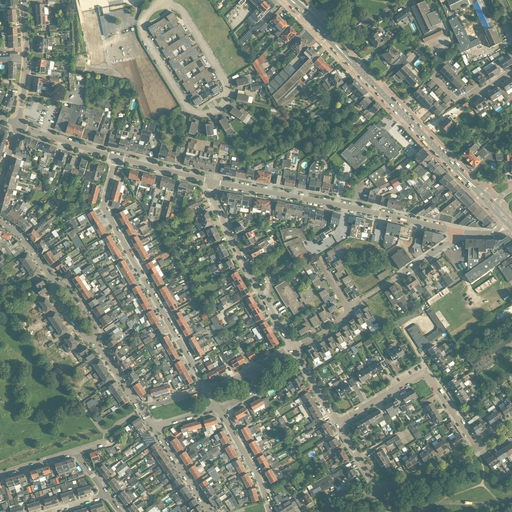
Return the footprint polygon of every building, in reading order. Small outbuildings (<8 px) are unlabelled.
[(242,0),(240,2),(245,7),(247,10),(250,7),(250,8),(254,5),(258,9),(264,2),(262,0),(242,0)] [(439,0),(441,5),(461,47),(458,49),(460,54),(481,45),(479,39),(471,43),(470,43),(469,39),(485,32),(487,36),(485,37),(490,48),(495,46),(500,44),(495,33),(496,32),(481,0),(439,0)] [(264,2),(258,9),(251,15),(258,22),(270,11),(269,9),(270,8),(264,2)] [(430,14),(427,6),(425,2),(411,8),(424,36),(422,38),(425,43),(443,35),(441,29),(438,30),(437,28),(436,26),(442,23),(437,11),(430,14)] [(48,8),(48,5),(36,6),(37,15),(45,15),(44,8),(48,8)] [(415,20),(410,13),(408,9),(395,18),(396,20),(395,21),(397,24),(402,21),(404,23),(410,19),(412,22),(415,20)] [(170,23),(173,29),(179,25),(177,23),(179,22),(174,13),(161,21),(165,27),(170,23)] [(45,15),(37,15),(38,26),(49,25),(49,22),(45,22),(45,15)] [(275,28),(283,20),(279,17),(277,16),(268,25),(270,27),(272,25),(275,28)] [(283,20),(275,28),(273,30),(275,31),(277,29),(279,31),(275,35),(278,37),(284,31),(287,27),(286,26),(287,25),(283,20)] [(165,27),(161,21),(148,29),(153,37),(155,36),(157,39),(162,36),(159,30),(165,27)] [(259,30),(262,33),(267,28),(267,27),(268,26),(265,23),(260,29),(259,30)] [(177,34),(180,40),(185,36),(184,34),(186,33),(182,26),(181,27),(179,25),(181,25),(181,24),(179,25),(173,29),(168,32),(171,38),(177,34)] [(293,35),(296,33),(294,31),(293,31),(290,28),(282,36),(285,39),(283,41),(286,44),(294,36),(293,35)] [(380,38),(383,35),(379,30),(368,38),(372,43),(380,38)] [(397,36),(401,34),(399,30),(393,35),(395,39),(398,37),(397,36)] [(169,47),(166,41),(171,38),(168,32),(162,36),(157,39),(155,40),(157,39),(158,41),(156,42),(160,48),(162,47),(164,50),(169,47)] [(184,45),(187,51),(192,48),(191,45),(193,44),(189,38),(187,38),(186,36),(188,36),(187,35),(185,36),(180,40),(174,43),(178,49),(184,45)] [(389,40),(387,36),(382,40),(380,38),(372,43),(376,49),(381,46),(381,47),(384,45),(384,44),(389,40)] [(420,42),(422,41),(420,36),(417,38),(418,42),(417,43),(413,39),(411,41),(419,47),(424,50),(425,48),(421,44),(420,43),(420,42)] [(297,55),(307,45),(303,41),(301,39),(291,48),(297,55)] [(176,58),(172,52),(178,49),(174,43),(169,47),(164,50),(162,51),(163,50),(165,52),(163,53),(167,60),(169,58),(170,61),(176,58)] [(191,57),(194,62),(199,59),(197,56),(199,55),(196,49),(194,49),(193,48),(194,47),(194,46),(192,48),(187,51),(181,54),(185,60),(191,57)] [(398,54),(397,52),(391,46),(381,55),(390,64),(392,66),(393,65),(394,65),(394,66),(397,68),(402,63),(402,62),(406,58),(404,55),(401,57),(398,54)] [(423,50),(424,50),(419,47),(414,52),(420,58),(425,53),(423,50)] [(316,54),(313,51),(310,48),(297,62),(300,64),(307,57),(310,59),(310,60),(316,54)] [(254,50),(250,54),(254,58),(258,54),(254,50)] [(183,69),(179,63),(185,60),(181,54),(176,58),(170,61),(169,62),(170,62),(171,63),(170,64),(174,71),(176,69),(177,72),(183,69)] [(276,77),(266,86),(279,107),(294,97),(296,95),(303,90),(306,88),(303,85),(301,83),(299,81),(300,79),(315,65),(314,64),(320,58),(316,54),(310,60),(310,59),(305,64),(297,72),(289,64),(278,75),(276,77)] [(257,60),(260,65),(267,61),(263,56),(257,60)] [(197,68),(201,73),(206,70),(204,67),(206,66),(202,60),(201,61),(200,59),(201,58),(201,57),(199,59),(194,62),(188,65),(192,71),(197,68)] [(312,75),(324,62),(320,58),(314,64),(315,65),(316,66),(311,70),(312,71),(308,74),(311,76),(312,75)] [(509,66),(504,59),(500,62),(498,60),(498,59),(495,61),(499,67),(501,65),(504,70),(509,66)] [(37,67),(48,68),(50,69),(51,61),(37,60),(37,67)] [(257,71),(262,67),(260,65),(257,60),(252,64),(257,71)] [(444,75),(450,69),(446,65),(449,62),(447,60),(441,65),(443,67),(440,71),(444,75)] [(497,68),(499,67),(495,61),(488,66),(495,76),(500,73),(497,68)] [(324,62),(312,75),(314,77),(320,71),(322,72),(322,73),(329,66),(324,62)] [(9,67),(9,71),(16,72),(16,67),(15,67),(15,64),(10,63),(8,63),(8,67),(9,67)] [(423,78),(414,69),(408,63),(405,66),(396,74),(397,74),(393,77),(394,79),(395,81),(397,83),(399,84),(400,84),(402,80),(403,81),(404,79),(413,88),(420,82),(419,82),(423,78)] [(189,80),(186,75),(192,71),(188,65),(183,69),(177,72),(175,73),(176,74),(177,73),(178,75),(177,75),(181,82),(183,81),(184,83),(189,80)] [(317,77),(319,80),(333,70),(329,66),(322,73),(322,72),(317,77)] [(454,73),(457,69),(453,66),(450,69),(444,75),(447,79),(454,73)] [(495,76),(488,66),(483,68),(481,70),(485,76),(487,75),(490,79),(495,76)] [(48,68),(37,67),(36,73),(38,73),(38,74),(51,76),(52,71),(48,70),(48,68)] [(208,84),(213,81),(215,80),(213,81),(211,78),(213,77),(209,71),(208,72),(207,70),(208,69),(206,70),(201,73),(195,76),(199,82),(204,79),(208,84)] [(259,75),(266,86),(276,77),(270,70),(266,74),(264,71),(259,75)] [(483,78),(485,76),(481,70),(479,72),(474,75),(476,78),(481,86),(486,82),(483,78)] [(451,83),(458,77),(454,73),(447,79),(451,83)] [(196,91),(193,86),(199,82),(195,76),(189,80),(184,83),(182,84),(182,85),(184,84),(185,86),(184,86),(187,93),(189,92),(191,94),(189,95),(189,96),(191,94),(196,91)] [(336,88),(343,83),(341,80),(339,81),(335,76),(331,79),(329,76),(322,80),(324,83),(322,85),(327,92),(335,86),(336,88)] [(455,87),(461,80),(458,77),(451,83),(455,87)] [(248,78),(234,82),(234,85),(237,85),(238,88),(249,85),(248,78)] [(51,88),(52,83),(48,83),(49,81),(47,80),(35,79),(34,86),(42,87),(51,88)] [(343,83),(336,88),(340,91),(342,89),(345,91),(348,87),(350,89),(351,90),(357,83),(354,80),(352,82),(351,81),(349,82),(345,86),(343,83)] [(461,80),(455,87),(459,91),(465,84),(461,80)] [(208,84),(211,89),(205,93),(209,99),(222,91),(216,82),(214,84),(213,81),(208,84)] [(511,89),(506,82),(501,85),(504,89),(502,91),(508,101),(511,99),(508,95),(506,92),(511,89)] [(362,87),(357,83),(351,90),(350,89),(346,93),(349,96),(353,92),(355,94),(362,87)] [(42,87),(34,86),(33,93),(41,94),(44,94),(45,91),(42,90),(42,87)] [(360,99),(362,98),(368,94),(362,87),(355,94),(351,98),(354,100),(358,96),(360,99)] [(508,101),(502,91),(499,93),(497,88),(492,91),(497,99),(499,102),(504,99),(506,102),(508,101)] [(417,99),(423,93),(419,89),(413,95),(417,99)] [(196,91),(191,94),(193,97),(191,98),(196,107),(209,99),(205,93),(200,96),(196,91)] [(493,107),(495,106),(492,102),(497,99),(492,91),(487,94),(490,99),(488,100),(492,106),(493,107)] [(3,105),(10,108),(13,100),(14,92),(9,92),(9,95),(11,95),(11,96),(10,99),(7,97),(3,105)] [(427,97),(427,96),(423,93),(417,99),(421,103),(427,97)] [(235,94),(235,98),(237,98),(236,101),(248,104),(249,97),(235,94)] [(433,98),(429,94),(427,96),(427,97),(421,103),(425,107),(433,98)] [(294,97),(279,107),(281,110),(289,105),(288,104),(296,99),(294,97)] [(360,109),(364,105),(366,108),(371,103),(366,98),(364,100),(362,98),(360,99),(354,103),(360,109)] [(428,111),(430,109),(437,103),(436,102),(437,102),(433,98),(425,107),(428,111)] [(492,106),(488,100),(485,102),(482,98),(478,101),(485,111),(492,106)] [(111,102),(102,99),(100,104),(109,107),(111,102)] [(481,116),(480,114),(485,111),(478,101),(473,104),(476,108),(474,110),(479,117),(481,116)] [(367,109),(363,113),(366,116),(364,117),(368,121),(382,108),(381,107),(381,106),(380,105),(379,105),(377,103),(369,110),(367,109)] [(440,106),(437,103),(430,109),(434,113),(440,106)] [(440,106),(434,113),(438,117),(447,108),(443,104),(440,106)] [(72,136),(76,125),(77,126),(80,118),(79,118),(80,113),(81,107),(77,106),(72,105),(70,109),(62,106),(55,129),(72,136)] [(232,106),(230,109),(232,111),(230,113),(243,122),(248,114),(241,109),(239,112),(232,106)] [(76,125),(72,136),(78,138),(81,129),(82,127),(81,126),(84,118),(83,118),(84,114),(84,112),(85,107),(81,107),(80,113),(79,118),(80,118),(77,126),(76,125)] [(93,143),(97,133),(98,129),(92,127),(94,121),(100,123),(103,113),(92,110),(90,114),(84,112),(84,114),(89,116),(87,125),(86,127),(86,128),(85,128),(81,139),(87,141),(93,143)] [(308,118),(303,112),(299,115),(304,121),(308,118)] [(87,125),(89,116),(84,114),(83,118),(84,118),(81,126),(82,127),(81,129),(78,138),(81,139),(85,128),(86,128),(86,127),(87,125)] [(222,120),(219,122),(225,132),(231,128),(223,116),(220,118),(222,120)] [(102,145),(104,146),(108,129),(110,122),(111,119),(106,117),(104,125),(103,125),(100,134),(97,133),(93,143),(97,144),(98,144),(101,145),(102,144),(102,145)] [(442,123),(440,122),(438,124),(446,132),(456,123),(450,117),(448,119),(447,118),(442,123)] [(192,123),(189,134),(195,136),(199,122),(196,121),(195,124),(192,123)] [(145,156),(152,133),(154,133),(156,125),(144,122),(140,137),(136,154),(145,156)] [(209,125),(206,125),(207,137),(214,136),(212,122),(208,122),(209,125)] [(379,123),(376,126),(374,125),(372,127),(370,126),(367,129),(369,130),(353,145),(352,144),(340,155),(349,164),(349,163),(350,164),(351,165),(355,170),(367,159),(363,155),(366,153),(362,149),(370,141),(373,143),(372,145),(377,150),(378,150),(378,151),(383,156),(385,154),(386,155),(385,155),(390,161),(393,158),(395,159),(400,154),(399,153),(402,150),(396,144),(396,145),(395,144),(397,142),(392,137),(391,138),(391,137),(391,136),(386,131),(385,132),(382,129),(383,128),(379,123)] [(123,131),(118,149),(126,151),(125,150),(127,141),(128,141),(128,139),(129,138),(131,128),(131,127),(129,126),(128,133),(123,131)] [(0,130),(0,161),(9,131),(7,130),(7,129),(2,127),(0,130)] [(118,149),(123,131),(118,130),(115,140),(113,140),(114,137),(110,136),(108,142),(109,143),(108,147),(118,149)] [(259,142),(262,137),(254,131),(250,136),(259,142)] [(132,140),(128,152),(136,154),(140,137),(134,135),(133,140),(132,140)] [(29,153),(30,152),(32,145),(31,145),(32,140),(25,137),(21,139),(29,153)] [(170,151),(168,149),(162,137),(158,139),(162,145),(158,159),(167,162),(170,151)] [(32,157),(29,153),(21,139),(19,140),(18,141),(15,152),(27,156),(32,157)] [(32,145),(30,152),(34,154),(38,142),(32,140),(31,145),(32,145)] [(48,153),(51,146),(44,144),(41,143),(38,151),(42,152),(42,151),(46,153),(48,153)] [(220,144),(219,151),(227,152),(228,146),(220,144)] [(277,152),(273,144),(269,146),(273,154),(277,152)] [(468,162),(478,152),(477,151),(479,148),(475,144),(471,149),(470,148),(466,152),(466,151),(462,154),(462,156),(468,162)] [(48,153),(47,157),(45,163),(43,167),(46,168),(51,154),(54,155),(55,153),(57,148),(51,146),(48,153)] [(177,147),(175,154),(170,152),(170,151),(167,162),(175,164),(176,157),(179,157),(182,148),(177,147)] [(412,172),(416,168),(416,169),(429,156),(423,149),(416,156),(415,156),(411,158),(412,160),(406,167),(408,169),(408,170),(411,173),(412,172)] [(478,152),(468,162),(475,169),(479,165),(478,164),(484,158),(488,154),(482,149),(478,153),(478,152)] [(495,153),(496,162),(503,160),(502,152),(495,153)] [(64,168),(68,156),(62,153),(61,156),(60,156),(57,166),(64,168)] [(73,174),(75,169),(73,169),(76,158),(70,156),(65,169),(66,169),(69,170),(72,171),(71,173),(73,174)] [(416,168),(412,172),(415,175),(426,167),(433,160),(429,156),(416,169),(416,168)] [(11,165),(20,167),(21,164),(21,161),(13,158),(11,165)] [(75,169),(73,174),(73,177),(76,178),(78,173),(84,175),(85,169),(86,170),(88,162),(82,160),(81,163),(80,162),(78,167),(80,168),(79,171),(75,169)] [(426,167),(415,175),(417,178),(416,179),(420,183),(440,167),(433,160),(426,167)] [(232,166),(232,162),(230,161),(228,167),(224,166),(222,175),(224,175),(224,176),(225,176),(225,175),(229,176),(231,165),(232,166)] [(236,177),(238,166),(239,163),(232,162),(232,166),(231,165),(229,176),(232,177),(233,177),(234,177),(236,177)] [(253,179),(255,172),(266,165),(264,162),(254,169),(254,170),(253,171),(253,172),(247,171),(247,173),(246,179),(253,181),(253,179)] [(319,172),(320,163),(317,163),(315,163),(312,166),(310,169),(309,178),(311,178),(308,191),(315,192),(319,172)] [(20,167),(11,165),(9,172),(17,174),(17,176),(27,178),(28,174),(21,172),(22,168),(20,167)] [(374,184),(383,178),(382,177),(386,174),(387,175),(390,173),(385,165),(369,177),(374,184)] [(85,181),(88,182),(95,184),(96,181),(97,182),(98,178),(97,177),(98,172),(100,173),(100,176),(103,177),(106,168),(98,166),(98,168),(94,167),(92,173),(87,172),(85,181)] [(246,179),(247,173),(240,171),(241,166),(238,166),(236,177),(246,179)] [(266,166),(265,171),(262,182),(266,183),(266,184),(268,184),(269,184),(270,182),(273,183),(274,177),(272,176),(272,175),(271,175),(271,173),(267,172),(268,168),(266,166)] [(440,167),(420,183),(422,187),(427,183),(430,181),(431,182),(444,171),(440,167)] [(133,190),(138,191),(141,176),(138,175),(139,173),(131,171),(130,171),(130,174),(129,173),(128,177),(129,177),(129,179),(129,180),(131,180),(131,182),(135,183),(133,190)] [(262,182),(265,171),(262,171),(258,171),(258,173),(255,172),(253,179),(256,179),(256,181),(257,181),(257,182),(259,182),(262,182)] [(444,171),(431,182),(430,181),(427,183),(422,187),(416,191),(419,195),(428,189),(429,188),(431,187),(431,186),(435,182),(438,180),(437,179),(438,178),(441,181),(447,174),(444,171)] [(321,193),(323,181),(321,181),(322,176),(321,175),(321,173),(321,172),(319,172),(315,192),(318,192),(319,193),(320,193),(321,193)] [(275,174),(273,184),(279,186),(282,174),(279,173),(279,174),(275,174)] [(323,181),(321,193),(328,194),(328,193),(332,194),(334,185),(330,185),(330,184),(328,180),(329,177),(328,177),(328,175),(327,173),(325,175),(323,181)] [(148,184),(149,175),(143,174),(140,186),(147,187),(148,183),(148,184)] [(447,174),(441,181),(439,182),(433,186),(438,192),(445,187),(453,181),(447,174)] [(149,175),(148,184),(148,183),(147,187),(152,188),(150,196),(153,197),(155,189),(153,189),(156,177),(149,175)] [(283,180),(285,181),(284,186),(294,188),(296,177),(284,175),(283,180)] [(16,178),(8,176),(6,182),(29,189),(33,190),(33,187),(23,184),(17,183),(17,184),(15,183),(16,178)] [(299,183),(298,189),(305,190),(306,183),(302,182),(303,177),(297,176),(296,183),(299,183)] [(167,188),(168,180),(162,178),(159,189),(162,190),(163,187),(167,188)] [(383,178),(374,184),(377,188),(380,187),(385,184),(386,184),(383,178)] [(395,188),(400,185),(397,179),(390,182),(394,189),(395,188)] [(168,180),(167,188),(171,189),(170,192),(173,193),(175,182),(168,180)] [(411,188),(406,181),(401,184),(406,191),(411,188)] [(445,187),(438,192),(434,194),(436,197),(424,206),(425,209),(426,208),(450,191),(457,184),(453,181),(445,187)] [(29,189),(6,182),(6,183),(4,188),(12,190),(13,189),(16,189),(16,188),(28,191),(29,189)] [(113,191),(120,193),(123,183),(117,182),(117,184),(115,184),(113,191)] [(185,197),(188,185),(180,183),(177,196),(185,198),(185,197)] [(401,184),(400,185),(395,188),(400,195),(406,191),(401,184)] [(450,191),(426,208),(428,210),(426,211),(426,212),(424,214),(421,216),(424,217),(425,217),(438,207),(445,202),(455,195),(461,189),(457,184),(450,191)] [(91,195),(98,197),(100,190),(98,189),(99,187),(93,185),(91,195)] [(188,185),(185,197),(188,198),(189,194),(193,195),(194,190),(195,188),(194,188),(195,187),(188,185)] [(428,189),(419,195),(424,201),(434,194),(438,192),(433,186),(431,187),(433,189),(430,191),(428,189)] [(377,188),(373,191),(370,192),(367,202),(374,204),(376,195),(381,190),(380,187),(377,188)] [(400,195),(399,195),(401,198),(399,199),(396,200),(395,201),(393,209),(400,211),(402,203),(400,202),(400,201),(414,192),(411,188),(406,191),(400,195)] [(445,202),(448,206),(449,205),(458,199),(459,199),(466,193),(461,189),(455,195),(445,202)] [(123,194),(120,193),(113,191),(111,198),(113,199),(112,201),(113,202),(111,207),(113,208),(113,207),(115,208),(118,209),(123,194)] [(228,203),(229,194),(228,194),(227,193),(226,194),(222,193),(219,196),(221,202),(228,203)] [(462,214),(467,209),(468,209),(475,203),(466,193),(459,199),(458,199),(449,205),(448,206),(448,207),(442,212),(433,219),(452,224),(457,219),(455,218),(452,217),(456,209),(457,209),(460,212),(462,214)] [(233,214),(236,196),(233,195),(232,195),(231,194),(231,195),(229,194),(228,203),(228,205),(232,206),(232,208),(230,208),(229,213),(232,215),(233,214)] [(98,197),(91,195),(88,205),(94,206),(94,204),(96,204),(98,197)] [(389,199),(391,197),(390,195),(386,198),(386,199),(382,198),(381,202),(380,202),(379,205),(380,205),(380,206),(387,208),(389,199)] [(236,196),(233,214),(236,215),(237,209),(236,209),(236,208),(241,208),(243,197),(236,196)] [(243,197),(241,208),(243,209),(244,209),(248,209),(250,198),(248,198),(248,197),(247,197),(246,198),(243,197)] [(16,202),(10,201),(2,198),(0,203),(8,205),(9,205),(14,206),(16,202)] [(130,199),(122,203),(124,207),(132,203),(130,199)] [(204,203),(202,200),(197,203),(195,200),(187,205),(190,210),(204,203)] [(261,211),(263,201),(262,201),(262,200),(261,200),(260,200),(256,200),(256,202),(254,202),(253,208),(257,209),(257,211),(261,211)] [(173,203),(173,202),(168,201),(164,217),(169,218),(172,206),(173,203)] [(263,201),(261,211),(265,212),(265,211),(270,211),(271,205),(269,205),(270,202),(266,202),(266,201),(265,201),(264,201),(263,201)] [(23,202),(20,207),(16,214),(16,215),(11,221),(17,225),(21,218),(19,217),(21,214),(22,213),(20,212),(22,210),(23,211),(27,205),(23,202)] [(438,207),(440,209),(442,212),(448,207),(448,206),(445,202),(438,207)] [(8,205),(0,203),(0,204),(0,216),(6,218),(10,212),(6,210),(8,205)] [(281,220),(282,214),(284,204),(277,203),(275,212),(278,212),(277,219),(281,220)] [(457,219),(461,222),(471,213),(472,213),(479,207),(475,203),(468,209),(467,209),(462,214),(457,219)] [(285,217),(288,218),(290,205),(284,204),(282,214),(285,215),(285,217)] [(20,207),(17,205),(14,210),(12,209),(11,211),(10,212),(6,218),(11,221),(16,215),(16,214),(20,207)] [(294,219),(297,207),(290,205),(288,218),(291,218),(294,219)] [(148,218),(149,219),(154,228),(157,227),(161,209),(157,208),(151,207),(148,218)] [(303,208),(297,207),(294,219),(294,222),(296,223),(297,217),(298,217),(298,218),(301,218),(303,208)] [(425,217),(424,217),(430,219),(430,218),(436,214),(435,213),(440,209),(438,207),(425,217)] [(471,213),(461,222),(458,225),(464,227),(469,222),(473,218),(475,217),(476,218),(483,211),(479,207),(472,213),(471,213)] [(303,208),(301,218),(301,219),(305,219),(304,223),(307,223),(310,209),(307,209),(306,208),(305,208),(304,208),(303,208)] [(426,208),(425,209),(416,215),(421,216),(424,214),(426,212),(426,211),(428,210),(426,208)] [(314,226),(317,210),(311,209),(308,224),(314,226)] [(430,218),(430,219),(433,219),(442,212),(440,209),(435,213),(436,214),(430,218)] [(317,210),(314,226),(324,227),(326,219),(323,219),(324,212),(317,210)] [(81,226),(91,221),(97,217),(94,211),(88,215),(87,212),(83,214),(86,219),(80,222),(81,226)] [(473,218),(469,222),(471,224),(474,222),(476,224),(479,221),(482,221),(488,216),(483,211),(476,218),(475,217),(473,218)] [(120,221),(126,217),(130,215),(129,213),(125,215),(123,212),(117,215),(120,221)] [(202,222),(210,218),(207,212),(202,215),(202,214),(201,214),(195,217),(197,220),(201,219),(202,222)] [(341,215),(333,213),(330,229),(323,233),(325,236),(335,230),(339,225),(341,215)] [(26,221),(21,228),(22,229),(23,230),(24,231),(25,232),(31,227),(32,228),(35,226),(30,221),(36,216),(34,214),(32,216),(29,218),(28,219),(27,220),(26,221)] [(36,225),(35,226),(32,228),(34,230),(28,235),(31,239),(49,225),(52,222),(56,218),(55,216),(50,220),(50,219),(49,220),(48,220),(51,217),(50,215),(36,226),(36,225)] [(474,222),(471,224),(467,227),(471,227),(471,225),(473,224),(480,225),(481,224),(482,225),(484,227),(492,220),(488,216),(482,221),(479,221),(476,224),(474,222)] [(26,217),(24,220),(21,218),(17,225),(21,228),(26,221),(27,220),(28,219),(26,217)] [(100,222),(97,217),(91,221),(94,226),(100,222)] [(129,222),(126,217),(120,221),(123,226),(129,222)] [(210,218),(202,222),(197,225),(200,231),(213,224),(210,218)] [(361,239),(365,220),(356,218),(355,226),(352,225),(350,237),(361,239)] [(134,220),(129,222),(123,226),(126,231),(137,225),(140,223),(139,220),(135,222),(134,220)] [(365,220),(361,239),(367,240),(369,231),(371,232),(373,221),(365,220)] [(471,225),(471,227),(492,230),(496,226),(496,224),(492,220),(484,227),(482,225),(481,224),(480,225),(473,224),(471,225)] [(100,222),(94,226),(87,229),(90,235),(91,234),(92,234),(97,231),(103,227),(100,222)] [(243,230),(241,226),(240,223),(236,225),(236,226),(233,228),(235,231),(235,232),(235,233),(236,233),(236,234),(240,232),(241,234),(244,232),(243,230)] [(383,245),(385,249),(393,245),(391,243),(392,240),(393,237),(395,237),(395,235),(399,236),(401,227),(387,224),(383,245)] [(49,225),(31,239),(35,243),(41,238),(40,237),(42,235),(42,234),(50,227),(49,225)] [(135,232),(140,229),(139,229),(137,225),(126,231),(129,237),(136,233),(135,232)] [(106,233),(103,227),(97,231),(98,234),(100,237),(106,233)] [(401,227),(399,236),(399,238),(408,240),(410,229),(401,227)] [(209,238),(217,234),(214,228),(207,231),(206,229),(199,233),(201,237),(208,234),(209,238)] [(245,242),(253,237),(251,232),(255,230),(254,228),(247,231),(248,233),(242,236),(245,242)] [(284,244),(293,260),(307,252),(301,242),(307,239),(301,229),(291,228),(280,231),(284,244)] [(1,237),(1,235),(3,232),(0,231),(0,243),(6,246),(12,254),(15,258),(25,251),(23,248),(17,242),(13,245),(11,243),(9,242),(3,241),(4,238),(1,237)] [(11,235),(8,234),(6,233),(4,232),(4,231),(3,231),(3,232),(1,235),(1,237),(4,238),(3,241),(9,242),(9,241),(12,236),(11,235)] [(425,232),(424,234),(422,246),(425,246),(426,242),(428,242),(427,245),(428,246),(430,245),(431,243),(432,233),(425,232)] [(39,250),(54,239),(59,236),(57,233),(49,239),(46,238),(36,245),(39,250)] [(436,245),(438,234),(432,233),(431,243),(430,245),(433,247),(436,245)] [(217,234),(209,238),(206,240),(207,243),(200,246),(202,251),(209,247),(209,246),(220,240),(217,234)] [(438,234),(436,245),(446,238),(445,236),(438,234)] [(104,246),(107,245),(113,241),(110,236),(104,239),(105,242),(102,244),(104,246)] [(134,246),(144,240),(143,237),(139,239),(137,236),(131,240),(134,246)] [(253,237),(245,242),(248,247),(256,243),(253,237)] [(498,252),(511,242),(511,239),(510,237),(507,237),(501,241),(498,241),(495,241),(493,250),(488,254),(489,258),(498,252)] [(134,246),(137,251),(143,247),(142,245),(149,241),(148,238),(144,240),(134,246)] [(54,239),(39,250),(42,254),(49,249),(47,248),(56,242),(54,239)] [(79,239),(73,243),(77,249),(80,247),(83,245),(79,239)] [(260,254),(259,252),(259,251),(262,249),(269,244),(266,239),(257,244),(258,247),(254,249),(254,250),(250,252),(253,258),(260,254)] [(478,266),(479,241),(465,240),(465,249),(468,249),(468,273),(478,266)] [(107,245),(110,250),(116,246),(113,241),(107,245)] [(485,261),(486,241),(479,241),(478,266),(485,261)] [(495,241),(486,241),(485,261),(489,258),(488,254),(493,250),(495,241)] [(511,242),(498,252),(504,261),(511,255),(511,242)] [(0,262),(4,260),(12,254),(6,246),(0,243),(0,250),(2,251),(2,248),(5,249),(5,250),(7,252),(0,257),(0,262)] [(205,260),(210,257),(226,250),(223,244),(215,248),(212,249),(214,252),(209,255),(204,257),(205,260)] [(333,249),(341,263),(348,259),(340,244),(332,248),(333,249)] [(116,246),(110,250),(107,252),(110,257),(113,255),(119,252),(116,246)] [(143,247),(137,251),(140,256),(146,253),(143,247)] [(376,247),(367,253),(372,261),(381,255),(376,247)] [(47,261),(61,251),(59,249),(57,251),(55,248),(44,256),(47,261)] [(152,249),(146,253),(140,256),(143,262),(150,258),(148,256),(154,252),(152,249)] [(342,265),(341,263),(333,249),(326,253),(329,257),(325,259),(330,267),(333,266),(335,269),(336,269),(342,265)] [(226,250),(210,257),(211,260),(215,258),(215,257),(218,256),(218,255),(221,260),(229,256),(226,250)] [(61,251),(47,261),(50,266),(57,261),(59,260),(58,257),(63,254),(61,251)] [(366,259),(367,253),(367,252),(359,251),(358,257),(366,259)] [(119,252),(113,255),(116,261),(122,257),(119,252)] [(23,264),(30,259),(27,255),(20,260),(23,264)] [(511,256),(502,264),(498,267),(501,272),(505,269),(504,267),(511,261),(511,256)] [(59,270),(66,265),(67,265),(65,262),(67,261),(66,258),(54,266),(57,271),(59,270)] [(30,259),(23,264),(26,269),(33,264),(30,259)] [(442,269),(444,267),(439,260),(434,264),(441,274),(441,275),(442,275),(443,278),(448,286),(453,282),(446,272),(445,273),(442,269)] [(121,270),(127,266),(124,261),(118,264),(121,270)] [(231,261),(224,264),(223,261),(209,268),(210,270),(209,270),(209,271),(209,272),(210,273),(211,273),(212,273),(219,270),(220,270),(221,272),(223,273),(226,271),(226,270),(229,268),(230,270),(234,268),(233,266),(231,261)] [(149,271),(155,267),(158,265),(156,262),(153,264),(152,262),(146,265),(149,271)] [(80,263),(75,267),(63,275),(66,279),(75,273),(74,270),(82,265),(80,263)] [(312,283),(319,279),(317,275),(320,273),(315,265),(312,267),(310,263),(303,267),(306,272),(310,270),(314,276),(310,278),(312,283)] [(33,264),(26,269),(29,273),(36,269),(33,264)] [(511,264),(505,269),(501,272),(508,282),(511,279),(511,264)] [(66,265),(59,270),(63,275),(75,267),(73,265),(68,269),(66,265)] [(342,265),(336,269),(338,272),(335,274),(340,283),(342,281),(345,285),(345,284),(352,280),(349,276),(344,279),(341,272),(345,270),(342,265)] [(127,266),(121,270),(124,275),(130,271),(127,266)] [(82,271),(84,275),(91,270),(89,267),(82,271)] [(109,267),(104,270),(100,272),(99,272),(101,275),(111,270),(109,267)] [(158,273),(155,267),(149,271),(152,276),(158,273)] [(425,271),(432,280),(434,279),(432,276),(436,274),(431,267),(425,271)] [(39,273),(40,273),(36,269),(29,273),(32,278),(39,273)] [(379,280),(389,274),(386,270),(377,276),(379,280)] [(426,283),(429,282),(432,280),(425,271),(425,270),(420,274),(426,283)] [(130,271),(124,275),(125,277),(121,279),(123,282),(127,280),(133,277),(130,271)] [(230,284),(240,278),(237,272),(227,278),(230,284)] [(155,281),(161,278),(158,273),(152,276),(155,281)] [(76,286),(82,282),(78,276),(72,280),(76,286)] [(133,277),(127,280),(123,282),(125,285),(129,283),(130,286),(136,282),(133,277)] [(409,280),(417,292),(421,289),(414,277),(409,280)] [(161,278),(155,281),(158,287),(164,283),(161,278)] [(240,278),(230,284),(224,287),(222,289),(223,292),(226,291),(226,290),(231,287),(233,289),(236,288),(243,283),(240,278)] [(36,283),(42,292),(47,288),(41,279),(36,283)] [(322,298),(328,294),(326,291),(329,289),(324,280),(321,282),(319,279),(312,283),(315,288),(320,285),(323,291),(319,294),(322,298)] [(297,295),(288,280),(275,288),(287,308),(289,307),(294,315),(305,309),(304,307),(306,306),(306,307),(306,306),(312,302),(306,293),(308,292),(307,289),(298,294),(299,294),(297,295)] [(352,280),(345,284),(347,288),(344,290),(349,298),(352,296),(354,300),(361,296),(358,291),(354,294),(350,288),(354,285),(352,280)] [(417,292),(409,280),(405,284),(410,291),(408,293),(413,300),(415,298),(413,294),(417,292)] [(82,282),(76,286),(79,291),(85,286),(82,282)] [(42,292),(36,283),(31,287),(37,295),(42,292)] [(239,293),(246,288),(243,283),(236,288),(239,293)] [(166,301),(174,296),(173,294),(183,288),(182,285),(171,291),(163,296),(166,301)] [(396,285),(390,289),(398,303),(404,311),(407,309),(405,306),(407,304),(401,294),(402,294),(399,290),(396,285)] [(83,296),(89,291),(85,286),(79,291),(83,296)] [(131,297),(142,291),(139,286),(132,290),(134,292),(130,295),(131,297)] [(429,288),(427,286),(424,288),(432,298),(434,296),(429,288)] [(114,288),(112,289),(116,296),(122,292),(120,288),(117,290),(115,287),(114,288)] [(163,296),(171,291),(170,288),(167,290),(166,287),(160,290),(163,296)] [(246,288),(239,293),(242,298),(250,294),(246,288)] [(424,292),(423,293),(428,301),(432,298),(424,288),(422,289),(424,292)] [(89,291),(83,296),(86,301),(92,297),(94,296),(92,293),(94,292),(92,289),(89,291)] [(398,303),(390,289),(384,293),(393,306),(398,303)] [(138,300),(145,297),(142,291),(131,297),(126,300),(128,304),(137,298),(138,300)] [(328,294),(322,298),(324,303),(329,300),(332,307),(328,309),(331,314),(338,310),(336,306),(338,304),(333,296),(330,298),(328,294)] [(96,299),(89,304),(92,309),(106,299),(104,296),(97,301),(96,299)] [(174,296),(166,301),(169,306),(172,305),(175,303),(177,301),(174,296)] [(145,297),(138,300),(136,302),(139,307),(141,306),(148,302),(145,297)] [(245,309),(255,303),(251,297),(242,303),(245,309)] [(37,305),(41,310),(50,304),(46,299),(37,305)] [(94,315),(110,304),(112,302),(111,300),(101,307),(100,306),(93,310),(93,311),(93,312),(94,315)] [(148,302),(141,306),(139,307),(138,308),(140,312),(144,310),(145,311),(151,308),(148,302)] [(175,303),(172,305),(169,306),(172,312),(178,308),(175,303)] [(255,303),(245,309),(248,314),(258,308),(255,303)] [(50,304),(41,310),(44,315),(53,309),(50,304)] [(110,304),(94,315),(96,317),(97,317),(98,317),(105,313),(104,312),(112,306),(110,304)] [(331,314),(328,309),(325,304),(322,306),(324,311),(319,314),(323,322),(324,323),(328,320),(327,319),(329,318),(329,319),(330,319),(329,318),(332,316),(331,314)] [(363,318),(366,323),(367,325),(370,323),(368,320),(373,317),(367,307),(363,310),(364,312),(365,314),(364,314),(366,317),(363,318)] [(251,319),(261,313),(258,308),(248,314),(249,316),(251,319)] [(315,316),(310,320),(309,320),(314,327),(315,328),(319,326),(318,324),(320,324),(320,323),(323,322),(319,314),(316,309),(312,312),(315,316)] [(102,324),(117,314),(118,312),(117,310),(107,316),(107,315),(100,320),(102,324)] [(150,320),(156,316),(153,311),(144,316),(144,317),(145,322),(150,320)] [(52,322),(59,317),(56,312),(49,317),(52,322)] [(177,321),(183,318),(180,312),(174,316),(177,321)] [(261,313),(251,319),(248,321),(251,326),(264,319),(261,313)] [(502,319),(504,321),(511,315),(511,314),(511,313),(502,319)] [(117,314),(102,324),(104,327),(111,322),(111,321),(116,318),(115,317),(118,315),(117,314)] [(356,324),(359,329),(360,331),(363,329),(361,326),(366,323),(363,318),(360,314),(356,316),(357,318),(358,320),(357,320),(359,323),(356,324)] [(125,315),(119,319),(122,323),(126,320),(128,324),(130,322),(125,315)] [(187,315),(183,318),(177,321),(180,326),(189,321),(190,321),(187,315)] [(309,320),(310,320),(307,315),(303,317),(306,323),(302,325),(304,328),(298,332),(301,336),(309,331),(308,330),(310,329),(310,330),(311,330),(310,329),(314,327),(309,320)] [(156,316),(150,320),(153,325),(159,322),(156,316)] [(52,322),(55,327),(63,322),(59,317),(52,322)] [(349,331),(352,335),(353,337),(356,335),(354,332),(359,329),(356,324),(353,320),(349,322),(350,324),(351,326),(350,327),(352,329),(349,331)] [(180,326),(183,332),(196,324),(194,321),(190,324),(189,321),(180,326)] [(66,326),(63,322),(55,327),(58,331),(66,326)] [(159,322),(153,325),(154,327),(151,329),(153,332),(156,331),(162,327),(159,322)] [(259,333),(269,327),(266,322),(255,328),(258,334),(259,333)] [(196,324),(183,332),(186,337),(192,334),(192,333),(195,331),(196,333),(200,331),(204,329),(202,325),(197,327),(196,324)] [(442,324),(437,328),(436,331),(439,335),(447,330),(442,324)] [(69,331),(66,326),(58,331),(62,336),(69,331)] [(342,337),(345,342),(346,343),(349,341),(347,338),(352,335),(349,331),(346,326),(342,328),(343,330),(343,331),(344,332),(344,333),(345,335),(342,337)] [(156,331),(159,336),(165,332),(162,327),(156,331)] [(269,327),(259,333),(262,339),(265,337),(272,333),(269,327)] [(193,349),(206,342),(210,339),(208,335),(204,338),(202,335),(206,333),(204,329),(200,331),(196,333),(193,336),(194,337),(189,340),(191,342),(189,343),(193,349)] [(108,345),(120,336),(123,334),(121,330),(115,334),(113,332),(108,335),(109,337),(106,339),(107,340),(105,341),(108,345)] [(336,343),(337,346),(337,347),(339,350),(342,348),(340,345),(345,342),(342,337),(340,332),(335,335),(336,337),(337,339),(338,342),(336,343)] [(272,333),(265,337),(268,343),(275,338),(272,333)] [(62,342),(66,347),(75,341),(71,335),(62,342)] [(122,339),(120,336),(108,345),(110,348),(117,343),(117,342),(122,339)] [(153,341),(150,336),(143,341),(145,345),(153,341)] [(164,345),(170,342),(167,336),(161,340),(162,342),(156,346),(157,349),(164,345)] [(218,336),(215,338),(220,345),(223,343),(218,336)] [(425,344),(428,343),(430,341),(427,337),(423,336),(419,339),(422,342),(424,345),(425,344)] [(328,348),(330,351),(329,351),(331,354),(334,352),(333,349),(337,347),(337,346),(336,343),(332,337),(328,339),(329,341),(328,342),(329,343),(329,344),(330,346),(328,348)] [(268,343),(269,345),(267,346),(269,350),(274,347),(274,346),(276,345),(276,346),(279,344),(275,338),(268,343)] [(477,374),(495,362),(491,356),(508,344),(505,339),(469,363),(477,374)] [(75,341),(66,347),(69,352),(78,346),(75,341)] [(390,343),(399,358),(404,355),(400,348),(397,349),(394,344),(394,345),(392,341),(390,343)] [(157,349),(158,352),(165,348),(167,351),(173,347),(170,342),(164,345),(157,349)] [(206,342),(193,349),(196,356),(198,355),(199,357),(204,355),(201,349),(208,345),(206,342)] [(320,353),(324,359),(327,357),(325,354),(329,351),(330,351),(328,348),(324,342),(320,344),(321,346),(320,346),(322,348),(321,348),(323,351),(320,353)] [(399,358),(390,343),(387,344),(389,348),(388,348),(391,353),(389,354),(393,362),(399,358)] [(432,356),(447,346),(445,343),(437,349),(435,346),(428,350),(432,356)] [(242,350),(240,345),(236,347),(240,353),(235,356),(240,365),(245,362),(242,356),(241,356),(240,354),(243,353),(242,351),(242,350)] [(447,346),(432,356),(435,361),(442,357),(440,353),(448,348),(447,346)] [(113,358),(125,350),(126,349),(125,347),(118,351),(116,347),(112,350),(113,352),(110,353),(111,354),(111,355),(111,356),(112,356),(113,358)] [(163,353),(166,358),(170,356),(176,352),(173,347),(167,351),(163,353)] [(324,359),(320,353),(317,354),(316,352),(315,352),(314,350),(312,348),(308,351),(310,354),(309,355),(311,358),(312,357),(314,360),(319,358),(320,361),(324,359)] [(83,352),(89,361),(94,358),(88,349),(83,352)] [(125,350),(113,358),(115,360),(115,361),(115,362),(116,362),(125,356),(124,354),(126,353),(126,352),(125,350)] [(89,361),(83,352),(78,356),(84,365),(89,361)] [(129,358),(118,365),(125,375),(151,357),(148,352),(136,360),(137,361),(132,364),(131,363),(134,361),(133,360),(139,356),(137,353),(129,358)] [(170,356),(166,358),(168,361),(172,359),(173,361),(179,358),(176,352),(170,356)] [(240,365),(235,356),(233,353),(228,355),(227,353),(223,355),(226,359),(228,363),(231,361),(232,362),(231,362),(234,369),(240,365)] [(439,367),(454,357),(452,354),(449,356),(444,359),(442,357),(435,361),(439,367)] [(127,355),(125,356),(116,362),(118,365),(129,358),(127,355)] [(368,357),(378,373),(384,370),(379,362),(379,363),(376,358),(373,359),(371,356),(368,357)] [(378,373),(368,357),(366,359),(371,367),(368,369),(372,376),(378,373)] [(454,357),(439,367),(443,372),(450,367),(448,365),(453,361),(452,361),(455,359),(454,357)] [(178,370),(184,367),(181,361),(175,365),(178,370)] [(216,370),(214,365),(212,363),(211,361),(206,364),(209,370),(211,369),(213,372),(207,375),(210,380),(212,378),(213,380),(219,376),(216,370)] [(99,362),(92,367),(95,371),(102,366),(99,362)] [(372,376),(368,369),(365,371),(360,363),(357,364),(367,380),(372,376)] [(367,380),(357,364),(355,365),(358,370),(360,374),(357,376),(361,383),(367,380)] [(128,380),(143,369),(148,366),(146,365),(134,373),(133,371),(125,376),(128,380)] [(216,370),(219,376),(226,372),(225,371),(227,370),(225,365),(216,370)] [(102,366),(95,371),(98,376),(106,371),(102,366)] [(184,367),(178,370),(173,373),(175,375),(179,373),(181,376),(187,372),(184,367)] [(143,369),(128,380),(131,384),(139,379),(137,377),(145,372),(143,369)] [(106,371),(98,376),(101,381),(109,376),(106,371)] [(187,372),(181,376),(178,377),(181,383),(190,377),(187,372)] [(335,376),(336,379),(346,395),(352,391),(347,383),(344,385),(341,381),(337,374),(335,376)] [(112,380),(109,376),(101,381),(105,385),(112,380)] [(452,389),(466,378),(465,377),(465,376),(457,381),(455,378),(448,383),(452,389)] [(144,377),(134,384),(135,386),(133,387),(137,393),(143,388),(145,387),(148,383),(144,377)] [(190,377),(181,383),(179,384),(174,386),(176,391),(179,389),(179,388),(181,387),(180,386),(185,384),(187,386),(193,383),(190,377)] [(285,384),(287,388),(289,387),(293,385),(295,388),(302,383),(299,377),(291,382),(291,381),(285,384)] [(466,378),(452,389),(455,394),(462,389),(460,386),(468,381),(467,379),(466,378)] [(346,395),(336,379),(331,382),(333,385),(328,388),(332,394),(333,394),(336,398),(339,396),(341,398),(346,395)] [(159,385),(162,395),(169,393),(169,391),(171,390),(169,385),(168,382),(159,385)] [(112,383),(107,386),(97,393),(100,397),(104,394),(103,393),(106,391),(107,391),(110,389),(113,393),(120,389),(116,383),(113,384),(112,383)] [(302,383),(295,388),(291,390),(287,392),(283,395),(282,396),(284,399),(287,396),(289,398),(291,396),(290,394),(293,393),(296,391),(297,393),(297,392),(298,394),(302,391),(301,390),(305,388),(302,383)] [(162,395),(159,385),(159,384),(153,386),(155,390),(150,391),(152,396),(154,395),(155,396),(155,397),(162,395)] [(143,388),(137,393),(140,398),(146,394),(144,391),(147,389),(145,387),(143,388)] [(462,389),(455,394),(459,399),(466,395),(469,392),(474,389),(472,387),(469,389),(468,388),(464,390),(465,392),(464,392),(462,389)] [(117,400),(124,395),(120,389),(113,393),(108,396),(110,399),(115,396),(117,400)] [(407,394),(411,400),(417,396),(413,390),(407,394)] [(302,405),(312,399),(308,393),(299,398),(300,401),(298,402),(300,405),(302,404),(302,405)] [(413,403),(411,400),(407,394),(401,397),(405,404),(403,406),(406,411),(409,409),(407,407),(413,403)] [(115,406),(126,398),(124,395),(117,400),(112,403),(115,406)] [(466,395),(459,399),(463,405),(470,400),(466,395)] [(126,398),(115,406),(116,408),(117,408),(118,409),(129,402),(126,398)] [(256,402),(259,408),(264,405),(266,408),(269,407),(268,404),(269,403),(266,398),(262,400),(261,399),(256,402)] [(86,404),(89,409),(95,405),(96,405),(92,399),(86,404)] [(312,399),(302,405),(306,411),(316,405),(312,399)] [(390,404),(394,410),(400,406),(396,400),(390,404)] [(259,408),(256,402),(250,405),(251,407),(249,408),(252,414),(255,413),(253,411),(259,408)] [(429,413),(435,409),(432,403),(426,407),(429,413)] [(394,410),(390,404),(384,407),(388,414),(386,416),(389,421),(391,419),(391,418),(397,415),(394,410)] [(95,405),(89,409),(93,416),(99,412),(96,408),(95,405)] [(316,405),(306,411),(310,417),(319,411),(316,405)] [(510,413),(505,406),(498,411),(501,416),(504,414),(505,416),(510,413)] [(240,411),(243,417),(249,414),(245,408),(240,411)] [(501,416),(498,411),(496,408),(489,412),(491,416),(496,423),(500,420),(499,418),(501,416)] [(435,409),(429,413),(428,414),(431,419),(433,418),(439,415),(435,409)] [(389,421),(386,416),(383,417),(379,410),(373,414),(379,423),(384,420),(387,425),(391,424),(389,421)] [(244,420),(243,417),(240,411),(234,414),(235,416),(233,418),(236,424),(244,420)] [(310,417),(313,422),(306,426),(308,429),(315,425),(313,422),(323,417),(319,411),(310,417)] [(371,424),(373,427),(374,429),(377,428),(376,425),(379,423),(373,414),(367,417),(371,424)] [(439,415),(433,418),(436,424),(443,421),(439,415)] [(496,423),(491,416),(484,420),(487,425),(490,424),(491,426),(496,423)] [(280,426),(284,424),(286,423),(282,417),(276,420),(280,426)] [(371,424),(367,417),(361,421),(365,427),(371,424)] [(487,425),(484,420),(481,417),(474,421),(481,432),(486,429),(485,427),(487,425)] [(131,430),(142,422),(143,422),(140,418),(128,426),(131,430)] [(210,419),(211,426),(218,424),(216,418),(210,419)] [(213,430),(211,426),(210,419),(203,421),(205,428),(209,427),(211,434),(208,435),(207,432),(204,432),(206,438),(213,434),(213,430)] [(365,427),(361,421),(356,424),(363,437),(369,433),(365,427)] [(481,432),(474,421),(470,425),(477,435),(481,432)] [(140,436),(148,430),(142,422),(131,430),(132,432),(136,429),(137,431),(133,434),(136,438),(140,435),(140,436)] [(190,424),(192,431),(201,428),(200,423),(198,423),(197,422),(190,424)] [(250,432),(254,430),(259,427),(261,426),(260,423),(249,430),(247,427),(241,430),(244,436),(250,432)] [(319,435),(323,432),(330,428),(327,423),(319,427),(318,428),(319,430),(316,432),(317,434),(319,435)] [(193,434),(192,431),(190,424),(183,426),(183,428),(181,428),(182,434),(187,432),(188,434),(188,435),(193,434)] [(259,427),(254,430),(250,432),(244,436),(247,441),(253,438),(252,435),(256,433),(261,430),(259,427)] [(179,436),(177,433),(177,434),(173,428),(171,430),(175,435),(177,438),(179,436)] [(314,431),(312,428),(305,433),(301,435),(303,438),(314,431)] [(330,428),(323,432),(325,435),(324,436),(326,438),(333,434),(330,428)] [(139,442),(143,439),(150,434),(148,430),(140,436),(142,438),(140,438),(137,440),(139,442)] [(217,435),(212,437),(215,443),(226,437),(223,431),(217,435)] [(150,434),(143,439),(147,445),(145,446),(145,445),(138,450),(139,453),(156,442),(153,438),(150,434)] [(460,445),(455,438),(451,441),(450,439),(447,435),(445,436),(447,440),(450,445),(452,444),(455,448),(460,445)] [(455,438),(460,445),(464,442),(460,435),(455,438)] [(260,436),(256,438),(257,441),(255,442),(255,441),(249,445),(252,450),(264,443),(267,441),(265,439),(262,441),(260,436)] [(395,443),(400,440),(398,436),(387,443),(389,446),(395,443)] [(437,440),(439,443),(444,450),(448,448),(448,447),(450,445),(447,440),(445,436),(444,436),(442,438),(441,437),(437,440)] [(226,437),(215,443),(213,444),(215,447),(222,443),(223,446),(230,442),(226,437)] [(180,444),(182,442),(185,440),(182,438),(178,441),(176,438),(170,442),(174,448),(180,444)] [(336,439),(329,443),(328,441),(324,444),(328,451),(322,455),(324,458),(332,453),(330,450),(333,449),(340,445),(336,439)] [(182,442),(180,444),(174,448),(178,453),(184,449),(183,448),(185,446),(182,442)] [(153,453),(160,448),(157,443),(144,452),(146,454),(152,450),(153,453)] [(264,443),(252,450),(255,456),(261,452),(264,450),(263,447),(265,446),(264,443)] [(439,443),(432,448),(435,453),(437,452),(439,454),(444,450),(439,443)] [(435,453),(432,448),(429,444),(428,445),(428,444),(425,446),(426,448),(427,451),(425,453),(429,460),(434,457),(432,455),(435,453)] [(228,454),(234,451),(231,445),(225,449),(227,452),(223,454),(225,456),(228,454)] [(117,453),(113,448),(112,447),(106,449),(111,457),(117,453)] [(207,455),(207,453),(205,450),(203,447),(202,449),(203,452),(199,454),(202,458),(207,455)] [(208,456),(212,454),(219,450),(218,447),(214,450),(210,451),(207,453),(207,455),(208,456)] [(160,448),(153,453),(154,453),(149,456),(150,457),(148,458),(149,459),(149,460),(146,462),(146,464),(149,463),(164,453),(160,448)] [(511,461),(504,449),(504,448),(499,451),(504,459),(507,457),(509,459),(511,463),(511,461)] [(330,463),(346,455),(342,449),(335,453),(337,456),(329,461),(327,462),(328,464),(330,463)] [(196,453),(194,450),(190,453),(187,454),(186,452),(180,456),(183,461),(196,453)] [(219,450),(212,454),(214,458),(222,454),(219,450)] [(377,461),(386,456),(383,450),(380,452),(374,455),(377,461)] [(234,451),(228,454),(225,456),(222,458),(224,460),(230,457),(231,460),(238,456),(234,451)] [(411,453),(406,456),(408,458),(413,466),(417,463),(416,461),(419,459),(415,454),(413,451),(411,452),(411,453)] [(504,459),(499,451),(495,454),(495,455),(501,464),(502,465),(502,464),(503,463),(502,460),(504,459)] [(100,460),(97,452),(90,454),(91,455),(90,455),(91,458),(92,458),(93,462),(100,460)] [(415,454),(419,459),(421,458),(424,463),(429,460),(425,453),(420,456),(417,452),(415,454)] [(164,453),(149,463),(150,465),(152,464),(158,460),(159,463),(167,458),(164,453)] [(196,453),(183,461),(187,466),(193,462),(191,460),(198,455),(196,453)] [(207,455),(202,458),(199,460),(201,463),(204,461),(204,462),(209,458),(208,456),(207,455)] [(260,464),(272,458),(270,455),(265,458),(263,455),(257,459),(260,464)] [(346,455),(330,463),(328,465),(330,468),(340,462),(342,464),(349,460),(346,455)] [(495,455),(490,458),(495,465),(498,463),(500,466),(502,465),(501,464),(495,455)] [(386,456),(377,461),(381,467),(388,463),(390,462),(386,456)] [(413,466),(408,458),(403,461),(401,457),(398,459),(399,461),(401,463),(402,466),(404,469),(407,467),(408,469),(413,466)] [(167,458),(159,463),(161,466),(156,469),(154,470),(155,473),(170,463),(167,458)] [(272,458),(260,464),(263,470),(269,466),(268,464),(271,462),(273,459),(272,458)] [(495,465),(490,458),(486,461),(492,471),(495,469),(493,467),(495,465)] [(67,461),(70,470),(70,472),(76,470),(74,462),(75,462),(74,459),(67,461)] [(229,472),(233,470),(242,465),(239,460),(233,463),(235,466),(228,470),(229,472)] [(61,463),(64,471),(70,470),(67,461),(61,463)] [(64,471),(61,463),(55,465),(58,473),(64,471)] [(118,473),(127,466),(125,463),(123,464),(115,470),(118,473)] [(170,463),(155,473),(157,475),(162,471),(164,474),(173,468),(170,463)] [(388,463),(381,467),(384,473),(394,467),(391,463),(390,465),(388,463)] [(102,475),(111,468),(108,465),(106,467),(104,466),(99,470),(102,475)] [(192,475),(203,468),(201,465),(197,468),(195,465),(189,470),(192,475)] [(242,465),(233,470),(235,473),(238,472),(239,474),(246,471),(242,465)] [(127,466),(118,473),(119,476),(129,468),(127,466)] [(43,469),(45,477),(51,475),(49,467),(43,469)] [(271,484),(283,477),(288,474),(287,473),(292,471),(289,467),(277,473),(268,479),(271,484)] [(111,468),(102,475),(106,480),(113,475),(114,472),(111,468)] [(173,468),(164,474),(160,477),(162,479),(160,480),(162,483),(165,480),(177,473),(173,468)] [(203,468),(192,475),(196,480),(202,476),(200,474),(205,470),(203,468)] [(330,476),(337,487),(340,486),(341,481),(341,480),(348,476),(350,479),(358,475),(354,469),(346,473),(344,468),(330,476)] [(37,471),(39,479),(45,477),(43,469),(37,471)] [(202,490),(210,485),(220,477),(215,470),(209,474),(213,479),(208,483),(206,480),(199,485),(202,490)] [(268,479),(277,473),(276,471),(273,472),(271,470),(265,473),(268,479)] [(34,486),(41,484),(39,479),(37,471),(31,472),(33,480),(32,481),(34,486)] [(177,473),(165,480),(167,483),(171,480),(172,483),(180,478),(177,473)] [(18,476),(21,485),(27,483),(24,474),(18,476)] [(231,485),(234,483),(235,484),(238,482),(240,485),(241,485),(244,483),(250,479),(247,474),(241,477),(242,478),(237,481),(236,479),(229,482),(231,485)] [(337,487),(330,476),(329,474),(311,485),(313,488),(309,490),(313,497),(334,485),(336,488),(337,487)] [(21,485),(18,476),(12,478),(15,486),(21,485)] [(112,488),(121,481),(117,477),(114,479),(114,478),(108,483),(112,488)] [(9,488),(15,486),(12,478),(6,480),(9,488)] [(81,479),(82,482),(84,488),(86,495),(92,493),(91,491),(89,486),(87,487),(84,478),(81,479)] [(180,478),(172,483),(165,488),(167,490),(171,487),(171,486),(174,484),(177,488),(184,483),(180,478)] [(84,488),(82,482),(81,479),(78,480),(79,483),(79,482),(80,484),(79,485),(80,489),(77,490),(80,497),(86,495),(84,488)] [(250,479),(244,483),(241,485),(243,487),(246,486),(247,488),(254,485),(250,479)] [(121,481),(112,488),(116,493),(122,489),(120,486),(123,484),(123,483),(121,481)] [(210,485),(202,490),(206,495),(219,485),(222,484),(220,481),(211,487),(210,485)] [(64,484),(69,500),(75,498),(73,491),(70,492),(69,489),(74,487),(73,485),(72,482),(64,484)] [(69,500),(64,484),(61,485),(61,487),(64,494),(61,495),(63,502),(69,500)] [(219,485),(206,495),(209,499),(216,494),(215,492),(221,488),(219,485)] [(176,501),(189,492),(186,486),(179,491),(181,493),(175,497),(175,496),(174,497),(176,501)] [(31,493),(30,487),(26,488),(27,491),(23,492),(24,495),(31,493)] [(250,497),(257,495),(255,489),(248,491),(250,497)] [(128,497),(132,493),(130,490),(126,494),(124,491),(118,496),(122,501),(128,497)] [(304,497),(300,491),(292,496),(296,501),(301,498),(306,506),(309,504),(309,505),(312,503),(311,502),(312,502),(307,495),(304,497)] [(52,492),(49,493),(52,505),(58,503),(56,497),(53,497),(52,492)] [(189,492),(176,501),(177,504),(183,500),(182,499),(184,498),(186,502),(193,497),(189,492)] [(216,494),(209,499),(212,504),(225,495),(223,492),(217,496),(216,494)] [(132,493),(128,497),(122,501),(126,506),(136,498),(132,493)] [(221,501),(224,499),(227,497),(225,495),(212,504),(214,506),(215,505),(217,508),(218,509),(219,509),(220,508),(221,508),(222,509),(223,508),(223,506),(224,506),(221,501)] [(250,497),(246,498),(247,501),(251,500),(252,503),(259,501),(257,495),(250,497)] [(277,496),(286,511),(289,511),(295,509),(293,507),(297,505),(291,496),(288,498),(287,497),(282,500),(279,495),(277,496)] [(286,511),(277,496),(274,498),(277,504),(276,504),(278,507),(277,508),(279,511),(286,511)] [(225,503),(231,511),(233,510),(238,506),(232,497),(230,499),(228,500),(225,503)] [(15,505),(17,511),(24,511),(23,507),(20,508),(17,498),(14,499),(15,505)] [(52,505),(50,498),(44,500),(46,507),(52,505)] [(181,508),(183,511),(189,506),(191,509),(198,504),(194,499),(184,506),(181,508)] [(33,501),(35,510),(41,508),(39,502),(37,503),(36,500),(33,501)] [(29,511),(35,510),(33,501),(29,502),(30,504),(27,505),(29,511)] [(130,511),(134,511),(138,510),(142,506),(146,504),(143,501),(136,507),(134,505),(128,509),(130,511)] [(96,505),(98,511),(105,511),(105,510),(103,503),(96,505)] [(147,511),(148,511),(157,506),(155,503),(146,510),(147,511)]
